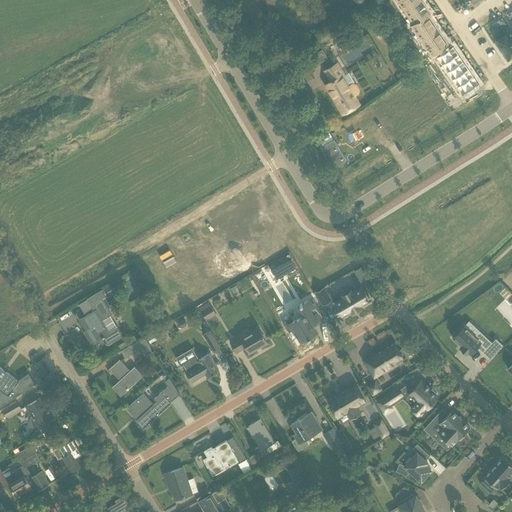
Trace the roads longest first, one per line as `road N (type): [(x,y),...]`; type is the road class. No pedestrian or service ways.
road 1 (residential): [(127,467),(399,307)]
road 2 (unclassified): [(511,107),(342,213),(317,209),(287,159)]
road 3 (residential): [(287,159),(133,247)]
road 4 (residential): [(127,467),(43,324)]
road 5 (residential): [(504,423),(399,307)]
